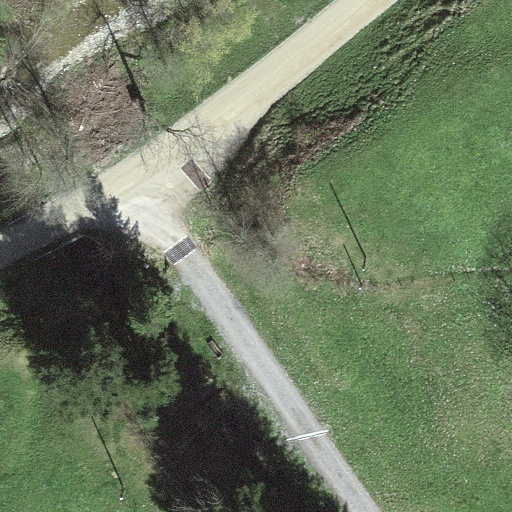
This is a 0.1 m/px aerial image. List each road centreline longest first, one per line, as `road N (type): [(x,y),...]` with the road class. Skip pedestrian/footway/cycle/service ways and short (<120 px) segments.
road 1 (unclassified): [(0,250),(127,183),(372,0)]
road 2 (track): [(366,511),(127,183)]
